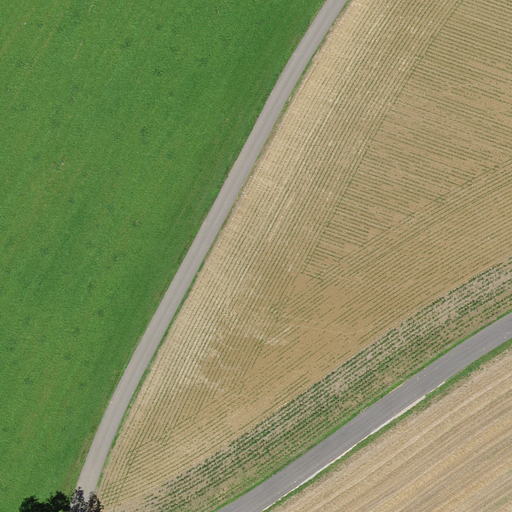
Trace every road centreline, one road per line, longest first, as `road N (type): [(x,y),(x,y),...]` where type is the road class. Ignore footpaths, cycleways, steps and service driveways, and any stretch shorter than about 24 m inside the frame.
road 1 (unclassified): [(339,0),(147,341),(84,511)]
road 2 (unclassified): [(511,322),(222,511)]
